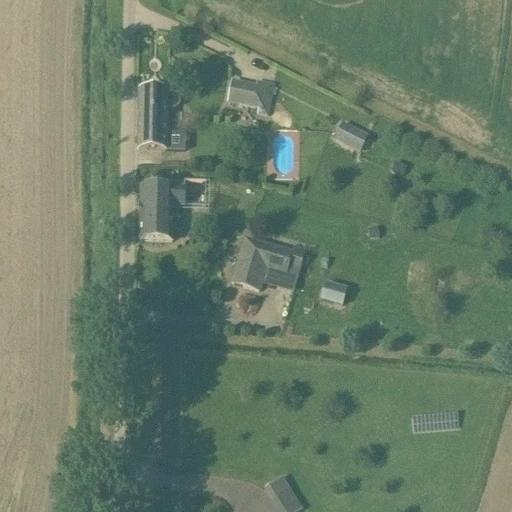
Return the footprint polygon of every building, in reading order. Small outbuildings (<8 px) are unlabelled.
[(234,84),(230,105),(259,111),(258,116),(268,118),(274,87),(258,84),(257,89),(234,84)] [(168,93),(141,93),(139,152),(167,153),(168,111),(176,111),(180,107),(180,99),(176,95),(168,95),(168,93)] [(344,127),(337,139),(363,152),(369,139),(344,127)] [(391,172),(403,178),(407,169),(395,164),(391,172)] [(141,225),(141,243),(173,244),(173,222),(174,222),(179,217),(179,208),(185,209),(186,192),(174,191),(142,190),(142,208),(141,208),(141,225)] [(379,240),(377,229),(368,230),(369,242),(379,240)] [(247,242),(233,286),(260,294),(267,270),(287,276),(293,256),(266,248),(247,242)] [(328,284),(325,302),(349,306),(351,287),(328,284)] [(267,487),(281,511),(303,511),(306,511),(287,476),(267,487)]
